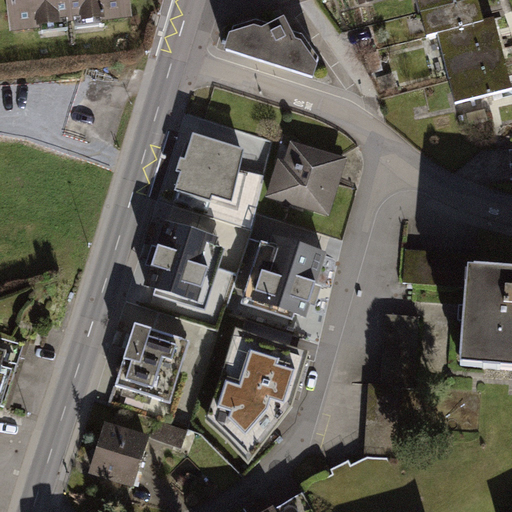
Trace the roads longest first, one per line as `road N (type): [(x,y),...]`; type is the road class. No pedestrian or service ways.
road 1 (residential): [(32,511),(171,64)]
road 2 (residential): [(214,511),(264,481),(313,419),(380,142)]
road 3 (residential): [(171,64),(328,107),(380,142)]
road 4 (residential): [(380,142),(464,205),(511,216)]
